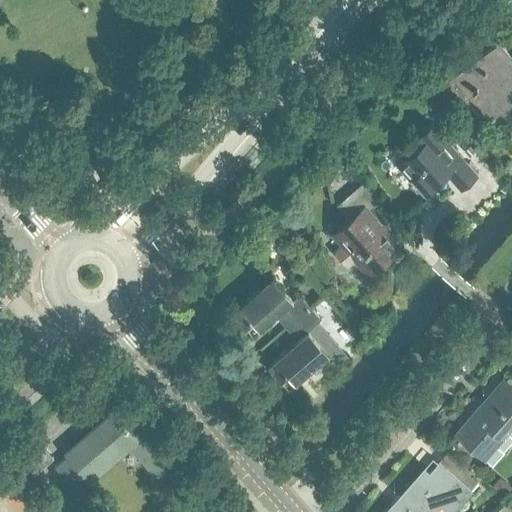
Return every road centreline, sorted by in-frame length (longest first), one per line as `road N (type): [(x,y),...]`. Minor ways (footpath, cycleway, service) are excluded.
road 1 (residential): [(321,511),(511,297)]
road 2 (tertiary): [(294,511),(124,322)]
road 3 (tertiary): [(255,104),(220,121),(98,239)]
road 4 (tertiary): [(127,261),(236,138),(255,104)]
road 5 (tertiary): [(255,104),(353,0)]
road 6 (unknown): [(444,269),(429,246),(430,229),(487,165)]
